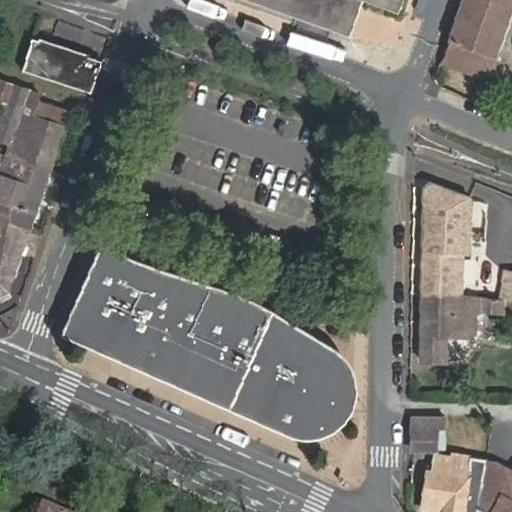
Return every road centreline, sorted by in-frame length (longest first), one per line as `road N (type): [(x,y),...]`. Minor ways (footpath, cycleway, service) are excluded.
road 1 (tertiary): [(373,511),(383,455),(387,188),(394,129),(409,96)]
road 2 (tertiary): [(143,0),(18,372)]
road 3 (tertiary): [(313,511),(18,372)]
road 4 (residential): [(143,0),(409,96)]
